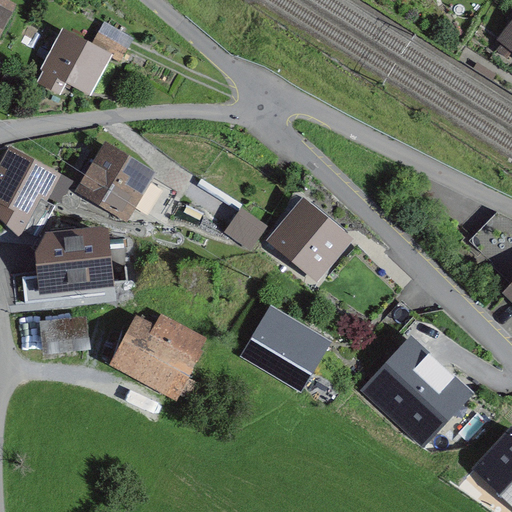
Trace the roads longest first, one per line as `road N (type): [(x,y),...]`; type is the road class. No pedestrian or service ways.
road 1 (residential): [(511,357),(269,117),(261,99)]
road 2 (residential): [(511,208),(287,95),(261,99)]
road 3 (unclassified): [(0,129),(144,112),(227,112),(261,99)]
road 4 (residential): [(261,99),(152,0)]
